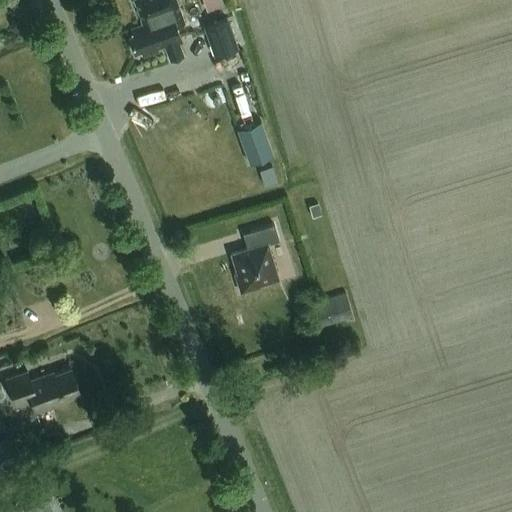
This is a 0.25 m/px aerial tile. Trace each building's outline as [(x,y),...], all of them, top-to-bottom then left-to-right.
[(167,65),(181,60),(176,48),(178,44),(168,18),(129,32),(129,39),(125,40),(131,57),(139,54),(140,59),(162,52),(167,65)] [(226,19),(204,28),(214,57),(237,49),(226,19)] [(236,130),(249,165),(273,156),(261,121),(236,130)] [(5,168),(0,169),(0,182),(9,179),(5,168)] [(312,217),(321,215),(317,204),(308,207),(312,217)] [(273,245),(269,229),(245,236),(249,251),(226,258),(231,278),(229,278),(234,297),(254,291),(253,288),(272,283),(262,249),(273,245)] [(313,329),(352,316),(344,293),(306,306),(313,329)] [(62,396),(78,390),(69,367),(46,377),(45,374),(30,380),(27,370),(5,378),(15,403),(27,399),(32,411),(63,399),(62,396)] [(14,436),(0,441),(0,467),(23,459),(14,436)]
